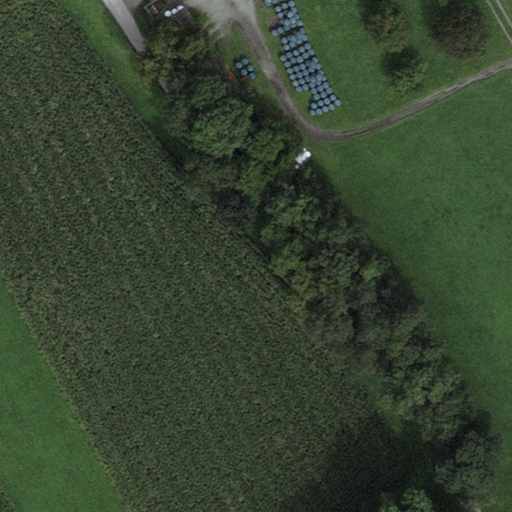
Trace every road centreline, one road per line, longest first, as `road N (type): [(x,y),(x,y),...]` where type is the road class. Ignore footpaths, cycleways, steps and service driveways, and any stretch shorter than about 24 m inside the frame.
road 1 (unclassified): [(111,0),(152,65),(411,383),(474,511)]
road 2 (track): [(245,0),(292,104),(330,131),(367,126),(511,64)]
